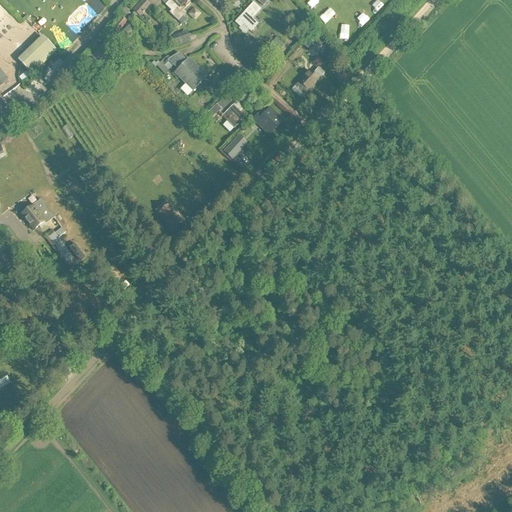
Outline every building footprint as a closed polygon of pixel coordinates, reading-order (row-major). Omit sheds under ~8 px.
[(142,18),(151,6),(144,0),(134,12),(142,18)] [(151,0),(149,4),(155,9),(161,1),(159,0),(151,0)] [(172,0),(166,7),(171,11),(169,14),(179,23),(183,18),(186,14),(184,12),(191,4),(186,0),(172,0)] [(258,25),(250,18),(259,9),(253,3),(249,8),(235,24),(240,29),(243,25),(252,33),(258,25)] [(188,16),(195,22),(201,15),(194,9),(188,16)] [(121,18),(113,27),(119,32),(127,22),(121,18)] [(183,18),(179,23),(182,26),(187,21),(183,18)] [(306,22),(296,31),(302,37),(311,28),(306,22)] [(129,26),(121,34),(127,41),(136,33),(129,26)] [(187,31),(173,36),(176,45),(190,41),(187,31)] [(57,53),(42,37),(18,61),(33,77),(57,53)] [(302,45),(308,50),(315,41),(310,37),(308,38),(307,37),(302,42),(304,43),(302,45)] [(275,38),(271,43),(280,50),(284,46),(275,38)] [(104,40),(93,54),(86,62),(98,72),(117,51),(104,40)] [(169,60),(175,66),(181,60),(176,55),(173,58),(172,57),(169,60)] [(157,67),(165,75),(173,67),(165,59),(157,67)] [(206,79),(194,67),(195,66),(189,60),(175,73),(186,84),(185,85),(193,93),(206,79)] [(0,70),(0,113),(9,107),(0,96),(0,87),(8,81),(0,70)] [(309,71),(307,74),(296,86),(305,95),(319,79),(309,71)] [(26,73),(19,79),(23,83),(30,77),(26,73)] [(216,105),(208,114),(212,118),(221,110),(223,111),(231,103),(225,97),(216,106),(216,105)] [(235,129),(246,118),(233,108),(223,117),(235,129)] [(260,112),(252,121),(256,125),(269,137),(274,132),(283,122),(270,110),(264,116),(260,112)] [(238,136),(223,153),(232,161),(247,145),(238,136)] [(34,206),(20,215),(32,232),(45,222),(34,206)] [(172,232),(183,223),(171,208),(160,217),(172,232)] [(47,239),(54,234),(52,231),(45,236),(47,239)] [(78,265),(75,262),(68,267),(71,270),(78,265)] [(131,300),(135,296),(129,291),(125,295),(131,300)] [(5,370),(0,373),(0,389),(12,383),(5,370)]
